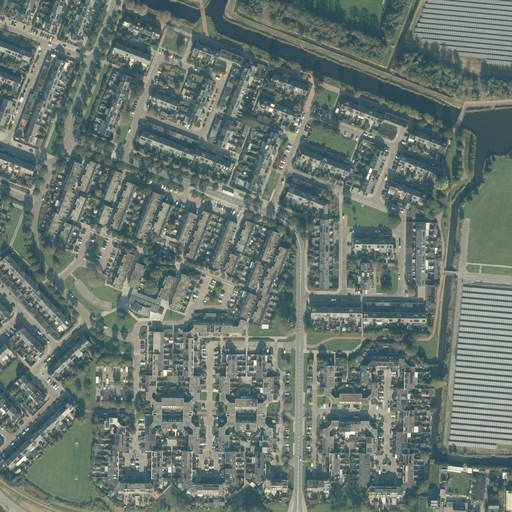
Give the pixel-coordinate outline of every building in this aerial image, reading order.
[(33,7),(34,4),(26,0),(23,6),(35,11),(36,8),(33,7)] [(65,2),(59,0),(55,0),(54,5),(66,9),(67,7),(63,5),(65,2)] [(95,10),(96,7),(85,3),(82,9),(91,12),(92,9),(95,10)] [(65,11),(66,9),(54,5),(52,10),(60,14),(61,10),(65,11)] [(34,13),(35,11),(23,6),(21,11),(20,11),(29,15),(31,12),(34,13)] [(89,15),(91,12),(82,9),(80,15),(92,19),(93,17),(89,15)] [(59,17),(60,14),(52,10),(49,16),(61,21),(62,18),(59,17)] [(17,11),(15,17),(19,18),(27,21),(30,22),(31,22),(32,20),(31,20),(28,18),(29,15),(20,11),(18,11),(17,11)] [(129,27),(134,15),(131,14),(130,17),(127,16),(126,16),(123,24),(123,25),(123,26),(124,25),(129,27)] [(91,21),(92,19),(80,15),(78,20),(86,24),(87,20),(91,21)] [(135,19),(136,16),(134,15),(129,27),(134,29),(134,30),(138,20),(135,19)] [(60,23),(61,21),(49,16),(47,22),(56,25),(57,22),(60,23)] [(141,31),(145,19),(143,18),(141,22),(138,20),(134,30),(135,30),(136,29),(141,31)] [(146,24),(147,20),(145,19),(141,31),(146,33),(145,34),(146,35),(150,25),(146,24)] [(85,27),(86,24),(78,20),(76,26),(87,31),(88,28),(85,27)] [(54,28),(56,25),(47,22),(45,27),(44,27),(44,28),(53,31),(54,31),(57,32),(58,30),(54,28)] [(152,35),(157,24),(154,23),(153,26),(150,25),(146,35),(147,35),(147,33),(152,35)] [(158,28),(159,25),(157,24),(152,35),(157,37),(157,39),(158,38),(161,29),(158,28)] [(86,33),(87,31),(76,26),(73,32),(82,35),(83,32),(86,33)] [(81,38),(82,35),(73,32),(71,38),(80,41),(83,42),(84,40),(81,38)] [(0,49),(5,52),(10,40),(7,39),(6,42),(3,41),(0,48),(0,49)] [(11,44),(12,41),(10,40),(5,52),(11,54),(14,45),(11,44)] [(119,53),(124,41),(121,40),(120,43),(117,42),(116,42),(113,51),(113,52),(114,52),(114,51),(119,53)] [(125,45),(126,42),(124,41),(119,53),(124,55),(124,56),(128,47),(125,45)] [(196,43),(193,51),(194,52),(199,53),(204,42),(201,41),(200,44),(197,43),(196,43)] [(205,46),(206,43),(204,42),(199,53),(204,55),(204,57),(208,47),(205,46)] [(17,56),(21,44),(19,43),(17,47),(14,45),(11,54),(17,56)] [(23,49),(24,45),(21,44),(17,56),(23,58),(26,50),(23,49)] [(131,57),(135,45),(133,44),(131,48),(128,47),(124,56),(125,56),(126,55),(131,57)] [(137,50),(137,46),(135,45),(131,57),(136,59),(135,60),(136,61),(140,51),(137,50)] [(211,58),(215,46),(213,45),(211,48),(208,47),(204,57),(205,57),(205,56),(211,58)] [(217,51),(218,47),(215,46),(211,58),(216,60),(215,61),(216,61),(216,60),(217,60),(218,56),(219,55),(220,52),(217,51)] [(32,52),(33,49),(31,48),(29,51),(26,50),(23,58),(22,61),(28,63),(32,52)] [(227,51),(223,49),(221,48),(220,52),(219,55),(225,57),(227,51)] [(142,61),(147,50),(144,49),(143,52),(140,51),(136,61),(137,61),(137,59),(142,61)] [(148,54),(149,51),(147,50),(142,61),(147,63),(147,65),(148,64),(151,55),(148,54)] [(233,53),(229,51),(227,51),(225,57),(230,59),(233,53)] [(238,55),(234,54),(233,53),(230,59),(236,61),(238,55)] [(244,57),(240,56),(238,55),(236,61),(241,64),(244,57)] [(58,59),(55,64),(64,67),(66,62),(66,61),(65,61),(66,59),(61,56),(60,59),(57,58),(58,59)] [(45,62),(42,71),(45,72),(48,73),(51,64),(48,63),(45,62)] [(256,71),(257,66),(248,63),(246,67),(245,66),(244,67),(245,67),(242,72),(251,75),(253,70),(256,71)] [(61,73),(64,67),(55,64),(53,70),(61,73)] [(7,82),(11,70),(9,70),(7,73),(4,72),(1,80),(7,82)] [(13,75),(14,71),(11,70),(7,82),(13,84),(16,76),(13,75)] [(59,79),(61,73),(53,70),(51,76),(59,79)] [(233,70),(229,79),(232,80),(235,81),(238,72),(235,71),(233,70)] [(277,83),(281,71),(279,70),(277,74),(274,73),(274,72),(270,81),(271,81),(270,82),(271,82),(271,81),(277,83)] [(282,76),(283,72),(281,71),(277,83),(282,85),(281,86),(282,87),(286,77),(282,76)] [(249,81),(251,75),(242,72),(240,78),(250,82),(250,81),(249,81)] [(41,73),(37,83),(40,84),(43,85),(47,76),(44,74),(41,73)] [(123,74),(122,73),(121,74),(123,74),(121,80),(133,84),(133,82),(130,80),(131,77),(132,77),(123,74)] [(22,78),(23,75),(21,74),(19,77),(16,76),(13,84),(18,87),(19,87),(22,78)] [(288,87),(293,76),(290,75),(289,78),(286,77),(282,87),(283,85),(288,87)] [(57,85),(59,79),(51,76),(49,82),(57,85)] [(294,80),(295,77),(293,76),(288,87),(293,89),(293,91),(297,81),(294,80)] [(250,82),(240,78),(238,84),(246,87),(248,82),(250,82)] [(300,92),(304,80),(302,79),(300,83),(297,81),(293,91),(294,91),(295,90),(300,92)] [(132,86),(133,84),(121,80),(119,85),(118,84),(117,85),(127,89),(128,86),(132,86)] [(306,85),(306,81),(304,80),(300,92),(305,94),(304,95),(305,95),(305,94),(306,94),(309,86),(306,85)] [(228,81),(224,91),(227,92),(230,93),(234,84),(231,83),(228,81)] [(55,91),(57,85),(49,82),(46,88),(55,91)] [(203,82),(202,82),(201,82),(203,83),(201,88),(213,92),(214,90),(210,88),(211,85),(212,85),(203,82)] [(244,92),(246,87),(238,84),(236,90),(245,93),(246,93),(244,92)] [(39,86),(37,85),(33,94),(34,94),(37,96),(39,96),(42,87),(39,86)] [(126,92),(127,89),(117,85),(118,86),(116,91),(128,96),(129,93),(126,92)] [(52,97),(55,91),(46,88),(44,93),(52,97)] [(212,95),(213,92),(201,88),(199,93),(198,92),(197,93),(207,97),(208,94),(212,95)] [(158,102),(162,91),(160,90),(158,93),(155,92),(155,93),(152,92),(150,97),(149,98),(152,99),(152,100),(152,102),(153,100),(158,102)] [(245,94),(245,93),(236,90),(233,96),(242,99),(244,93),(245,94)] [(127,98),(128,96),(116,91),(114,96),(113,96),(123,100),(124,97),(127,98)] [(164,95),(165,92),(162,91),(158,102),(163,104),(163,106),(167,96),(164,95)] [(50,102),(52,97),(44,93),(42,99),(48,102),(50,103),(50,102)] [(206,100),(207,97),(197,93),(197,94),(199,94),(197,99),(208,104),(209,102),(206,100)] [(224,93),(220,102),(223,103),(226,105),(229,95),(226,94),(224,93)] [(169,107),(174,95),(172,94),(170,98),(167,96),(163,106),(164,106),(164,105),(169,107)] [(174,95),(169,107),(175,109),(179,101),(178,101),(175,100),(176,96),(174,95)] [(30,96),(27,105),(29,106),(32,107),(36,98),(33,97),(30,96)] [(121,103),(123,100),(113,96),(113,97),(114,98),(112,103),(121,106),(124,107),(124,105),(121,103)] [(240,104),(242,99),(233,96),(231,101),(241,105),(240,104)] [(347,100),(347,97),(345,96),(344,99),(340,98),(337,105),(341,107),(340,108),(341,108),(346,110),(346,111),(350,102),(347,100)] [(267,109),(271,98),(269,97),(267,100),(264,99),(264,98),(260,107),(261,107),(260,108),(261,109),(261,107),(267,109)] [(13,102),(13,101),(5,98),(3,104),(8,106),(14,109),(15,106),(12,105),(13,102)] [(42,99),(40,98),(40,99),(38,104),(43,106),(46,107),(48,102),(42,99)] [(273,102),(273,98),(271,98),(267,109),(272,111),(271,113),(272,113),(276,103),(273,102)] [(207,106),(208,104),(197,99),(195,105),(193,104),(193,105),(197,106),(203,108),(204,105),(207,106)] [(352,112),(357,100),(355,99),(353,103),(350,102),(346,111),(347,111),(347,110),(352,112)] [(358,105),(359,101),(357,100),(352,112),(358,114),(357,116),(358,116),(361,106),(358,105)] [(241,106),(241,105),(231,101),(229,107),(237,110),(239,105),(241,106)] [(278,114),(283,102),(280,101),(279,104),(276,103),(272,113),(273,112),(278,114)] [(284,106),(285,103),(283,102),(278,114),(283,116),(283,117),(287,108),(284,106)] [(124,107),(121,106),(112,103),(110,108),(109,108),(108,108),(118,112),(119,109),(123,110),(124,107)] [(14,109),(8,106),(3,104),(2,106),(0,110),(9,113),(10,110),(13,111),(14,109)] [(46,107),(43,106),(38,104),(36,110),(44,113),(46,107)] [(364,116),(369,105),(366,104),(364,107),(361,106),(358,116),(359,115),(364,116)] [(203,108),(197,106),(193,105),(194,106),(192,111),(204,116),(205,113),(201,112),(203,108)] [(294,106),(292,105),(290,109),(287,108),(283,117),(284,117),(285,116),(290,118),(294,106)] [(370,109),(371,106),(369,105),(364,116),(369,119),(369,120),(373,111),(370,109)] [(296,111),(296,107),(294,106),(290,118),(289,120),(295,122),(296,120),(296,121),(296,119),(299,120),(300,117),(298,116),(299,112),(296,111)] [(235,115),(237,110),(229,107),(227,113),(235,116),(237,117),(237,116),(235,115)] [(26,108),(22,117),(25,118),(28,119),(31,110),(28,109),(26,108)] [(117,115),(118,112),(108,108),(108,109),(110,109),(108,114),(119,119),(120,117),(117,115)] [(376,121),(380,109),(378,108),(376,112),(373,111),(369,120),(370,120),(370,119),(376,121)] [(382,114),(382,110),(380,109),(376,121),(381,123),(380,124),(381,125),(381,123),(382,123),(384,118),(385,115),(382,114)] [(7,116),(9,113),(0,110),(0,116),(10,120),(11,118),(7,116)] [(42,119),(44,113),(36,110),(33,116),(42,119)] [(203,118),(204,116),(192,111),(190,116),(189,116),(198,120),(199,117),(203,118)] [(389,120),(392,114),(386,112),(385,115),(384,118),(389,120)] [(118,121),(119,119),(108,114),(106,120),(104,119),(104,120),(114,123),(115,120),(118,121)] [(395,122),(398,116),(392,114),(389,120),(395,122)] [(9,122),(10,120),(0,116),(0,123),(4,125),(5,122),(9,122)] [(39,125),(42,119),(33,116),(31,122),(39,125)] [(197,123),(198,120),(189,116),(188,117),(190,117),(188,123),(187,123),(196,126),(199,127),(200,125),(197,123)] [(401,125),(403,118),(398,116),(395,122),(401,125)] [(406,127),(409,120),(403,118),(401,125),(406,127)] [(21,119),(18,128),(20,129),(23,131),(27,121),(24,120),(21,119)] [(112,127),(114,123),(104,120),(105,121),(103,126),(115,131),(116,128),(112,127)] [(234,125),(226,121),(226,122),(224,127),(232,130),(234,125),(235,126),(235,125),(234,125)] [(37,131),(39,125),(31,122),(29,128),(37,131)] [(163,127),(154,124),(153,126),(152,129),(161,133),(162,130),(163,127)] [(214,125),(210,134),(213,135),(216,136),(219,127),(216,126),(214,125)] [(114,133),(115,131),(103,126),(101,131),(100,131),(99,131),(101,132),(100,132),(109,135),(110,132),(114,133)] [(265,130),(267,131),(267,132),(270,133),(268,136),(280,141),(281,138),(278,137),(279,134),(279,133),(277,132),(278,130),(266,126),(266,127),(265,128),(265,130)] [(415,139),(419,127),(417,126),(416,130),(412,129),(412,128),(409,137),(409,138),(410,137),(415,139)] [(230,136),(232,130),(224,127),(221,133),(231,137),(231,136),(230,136)] [(421,132),(422,128),(419,127),(415,139),(420,141),(420,142),(420,143),(424,133),(421,132)] [(35,136),(37,131),(29,128),(27,133),(35,136)] [(174,132),(165,128),(164,131),(163,134),(172,137),(173,134),(174,132)] [(139,132),(136,140),(140,142),(141,139),(146,141),(149,132),(143,130),(142,133),(139,132)] [(427,144),(431,132),(429,131),(427,134),(424,133),(420,143),(421,143),(421,142),(427,144)] [(151,144),(155,135),(149,132),(146,141),(151,143),(151,144)] [(176,135),(175,138),(184,142),(185,139),(186,136),(177,132),(176,135)] [(432,136),(433,133),(431,132),(427,144),(432,146),(431,147),(432,147),(436,137),(432,136)] [(33,142),(35,136),(27,133),(24,139),(33,143),(33,142)] [(231,137),(221,133),(219,139),(227,142),(229,137),(231,137)] [(157,145),(161,137),(155,135),(151,144),(152,145),(152,143),(157,145)] [(266,135),(264,141),(265,141),(267,142),(275,145),(276,142),(279,143),(280,141),(268,136),(266,135)] [(438,148),(443,136),(440,135),(439,139),(436,137),(432,147),(433,146),(438,148)] [(443,136),(438,148),(443,150),(444,150),(449,139),(443,136)] [(163,149),(166,139),(161,137),(157,145),(163,147),(162,149),(163,149)] [(197,140),(189,137),(187,140),(186,143),(188,143),(195,146),(197,140)] [(169,150),(172,141),(166,139),(163,149),(164,148),(169,150)] [(230,143),(227,142),(219,139),(217,145),(217,144),(217,145),(228,149),(230,143)] [(174,153),(178,144),(172,141),(169,150),(174,152),(174,153)] [(261,147),(264,148),(265,148),(276,152),(276,150),(273,148),(275,145),(267,142),(265,141),(264,141),(263,141),(261,147)] [(181,154),(184,146),(178,144),(174,153),(175,154),(175,152),(181,154)] [(382,150),(383,148),(375,144),(373,150),(376,151),(375,154),(384,158),(386,159),(387,156),(384,155),(385,152),(385,151),(382,150)] [(184,146),(181,154),(186,156),(185,158),(186,158),(190,148),(184,146)] [(199,159),(203,147),(201,146),(199,149),(196,148),(193,157),(193,158),(194,157),(199,159)] [(205,152),(205,148),(203,147),(199,159),(204,161),(204,162),(208,153),(205,152)] [(307,159),(311,148),(309,147),(307,150),(304,149),(301,157),(301,159),(302,157),(307,159)] [(196,148),(195,150),(190,148),(186,158),(187,157),(192,159),(193,158),(193,157),(196,148)] [(259,152),(260,153),(262,154),(270,157),(271,154),(275,155),(276,152),(265,148),(264,148),(262,153),(259,152)] [(313,152),(314,149),(311,148),(307,159),(312,161),(312,163),(316,153),(313,152)] [(210,163),(215,152),(213,151),(211,154),(208,153),(204,162),(205,163),(205,161),(210,163)] [(318,164),(323,152),(321,151),(319,154),(316,153),(312,163),(313,163),(313,162),(318,164)] [(216,156),(217,153),(215,152),(210,163),(216,165),(215,167),(216,167),(219,157),(216,156)] [(259,152),(259,153),(262,154),(260,159),(271,164),(272,162),(269,160),(270,157),(262,154),(260,153),(259,152)] [(324,157),(325,153),(323,152),(318,164),(324,166),(323,167),(324,167),(327,158),(324,157)] [(9,165),(13,154),(11,153),(9,156),(6,155),(3,163),(9,165)] [(405,165),(410,154),(407,153),(406,156),(402,155),(402,154),(399,163),(399,164),(399,165),(400,163),(405,165)] [(15,158),(16,154),(13,154),(9,165),(15,167),(18,159),(15,158)] [(386,159),(384,158),(375,154),(372,159),(371,159),(381,163),(382,160),(385,161),(386,159)] [(411,158),(412,154),(410,154),(405,165),(410,167),(410,169),(414,159),(411,158)] [(222,168),(226,156),(224,155),(222,158),(219,157),(216,167),(217,166),(222,168)] [(226,156),(222,168),(228,170),(229,168),(233,170),(235,164),(231,163),(231,162),(228,161),(229,157),(226,156)] [(330,168),(335,157),(332,156),(330,159),(327,158),(324,167),(324,168),(325,166),(330,168)] [(21,170),(25,158),(23,157),(21,160),(18,159),(15,167),(21,170)] [(335,157),(330,168),(335,170),(335,172),(339,162),(336,161),(337,158),(335,157)] [(417,170),(421,158),(419,157),(417,160),(414,159),(410,169),(411,169),(411,168),(417,170)] [(26,162),(27,159),(25,158),(21,170),(26,172),(30,164),(26,162)] [(422,162),(423,159),(421,158),(417,170),(422,172),(421,173),(422,173),(425,164),(422,162)] [(270,166),(271,164),(260,159),(258,165),(256,164),(256,165),(266,168),(267,165),(270,166)] [(379,166),(381,163),(371,159),(371,160),(372,161),(370,166),(382,170),(383,168),(379,166)] [(82,164),(80,163),(73,160),(71,166),(81,170),(83,165),(81,164),(81,163),(82,164)] [(99,164),(93,161),(90,160),(91,161),(90,162),(88,161),(87,165),(97,169),(99,164)] [(342,173),(346,161),(344,160),(342,163),(339,162),(335,172),(336,172),(336,171),(342,173)] [(348,166),(348,162),(346,161),(342,173),(347,175),(346,176),(347,176),(347,175),(348,175),(351,167),(348,166)] [(35,166),(37,163),(34,162),(33,165),(30,164),(26,172),(32,174),(36,166),(35,166)] [(428,174),(433,162),(430,162),(429,165),(425,164),(422,173),(423,172),(428,174)] [(434,167),(435,163),(433,162),(428,174),(433,176),(433,177),(433,178),(434,176),(434,177),(437,168),(434,167)] [(94,175),(97,169),(87,165),(85,170),(87,171),(86,172),(94,175)] [(264,172),(266,168),(256,165),(257,166),(255,171),(267,176),(268,173),(264,172)] [(79,174),(81,170),(71,166),(69,171),(77,175),(77,174),(79,174)] [(381,173),(382,170),(370,166),(368,171),(367,171),(366,171),(376,175),(377,172),(381,173)] [(123,173),(117,171),(113,169),(111,175),(119,178),(119,177),(121,178),(123,173)] [(76,175),(77,175),(69,171),(67,177),(76,181),(78,176),(76,175)] [(266,178),(267,176),(255,171),(253,176),(252,176),(251,176),(261,180),(262,177),(266,178)] [(375,178),(376,175),(366,171),(366,172),(368,172),(366,178),(377,182),(378,180),(375,178)] [(92,181),(94,175),(86,172),(86,173),(84,172),(82,177),(92,181)] [(119,179),(119,178),(111,175),(109,180),(119,184),(120,180),(119,179)] [(260,183),(261,180),(251,176),(251,177),(253,177),(251,183),(262,187),(263,185),(260,183)] [(75,186),(76,181),(67,177),(64,183),(72,186),(73,185),(75,186)] [(90,186),(92,181),(82,177),(80,182),(82,182),(82,183),(90,186)] [(376,184),(377,182),(366,178),(364,183),(362,182),(362,183),(372,186),(373,183),(376,184)] [(395,191),(399,180),(397,179),(396,182),(392,181),(393,181),(392,181),(389,189),(389,191),(390,189),(395,191)] [(117,189),(119,184),(109,180),(106,186),(115,189),(115,188),(117,189)] [(299,183),(298,185),(307,189),(308,186),(310,183),(300,180),(299,183)] [(401,184),(402,181),(399,180),(395,191),(400,193),(400,195),(404,185),(401,184)] [(137,185),(128,181),(127,181),(126,186),(127,186),(127,187),(135,190),(137,185)] [(72,187),(72,186),(64,183),(62,188),(65,189),(72,192),(74,187),(72,187)] [(88,192),(90,186),(82,183),(82,184),(80,183),(78,188),(88,192)] [(261,189),(262,187),(251,183),(249,188),(247,187),(247,188),(248,188),(248,189),(257,192),(258,189),(261,189)] [(370,190),(372,186),(362,183),(363,184),(361,188),(360,188),(360,189),(361,189),(369,192),(373,194),(374,191),(370,190)] [(406,196),(411,184),(409,183),(407,186),(404,185),(400,195),(401,195),(401,194),(406,196)] [(319,193),(321,188),(312,184),(311,187),(310,190),(319,193)] [(412,188),(413,185),(411,184),(406,196),(412,198),(411,199),(412,199),(415,190),(412,188)] [(114,190),(115,189),(106,186),(104,192),(114,196),(116,191),(114,190)] [(290,186),(286,195),(286,196),(287,196),(287,195),(292,197),(296,189),(290,187),(290,186)] [(133,196),(135,190),(127,187),(127,188),(125,188),(123,192),(133,196)] [(418,200),(422,189),(420,188),(418,191),(415,190),(412,199),(412,200),(413,198),(418,200)] [(75,193),(72,192),(65,189),(63,195),(71,198),(71,197),(73,198),(75,193)] [(298,201),(301,191),(296,189),(292,197),(298,199),(297,201),(298,201)] [(424,193),(425,190),(422,189),(418,200),(423,202),(422,204),(423,204),(424,203),(427,194),(424,193)] [(160,199),(162,194),(152,190),(150,196),(158,199),(158,198),(160,199)] [(304,202),(307,193),(301,191),(298,201),(299,200),(304,202)] [(113,200),(114,196),(104,192),(102,198),(111,201),(110,200),(111,199),(113,200)] [(131,202),(133,196),(123,192),(121,197),(123,198),(123,199),(131,202)] [(309,205),(313,195),(307,193),(304,202),(309,204),(309,205)] [(70,199),(71,198),(63,195),(60,201),(71,205),(72,200),(70,199)] [(89,198),(80,195),(80,196),(78,196),(77,200),(86,204),(89,198)] [(319,197),(319,198),(313,195),(309,205),(310,205),(310,204),(315,206),(316,206),(318,199),(319,198),(319,197)] [(157,200),(158,199),(150,196),(147,202),(157,205),(159,201),(157,200)] [(129,208),(131,202),(123,199),(122,200),(120,199),(119,204),(129,208)] [(328,207),(328,203),(318,199),(316,206),(315,208),(317,209),(318,207),(321,208),(321,214),(321,218),(328,219),(328,217),(330,217),(330,214),(328,214),(328,207)] [(84,210),(86,204),(77,200),(75,205),(77,206),(76,207),(84,210)] [(69,209),(71,205),(60,201),(58,206),(66,210),(67,209),(69,209)] [(173,205),(163,201),(161,206),(163,207),(163,208),(171,211),(173,205)] [(155,210),(157,205),(147,202),(145,207),(153,210),(154,209),(155,210)] [(113,208),(112,207),(103,204),(101,210),(109,213),(109,212),(111,212),(113,208)] [(126,213),(129,208),(119,204),(117,208),(119,209),(118,210),(126,213)] [(66,211),(66,210),(58,206),(56,212),(63,215),(66,216),(68,211),(66,211)] [(82,215),(84,210),(76,207),(76,208),(74,207),(72,212),(82,215)] [(153,211),(153,210),(145,207),(143,213),(153,217),(155,212),(153,211)] [(169,216),(171,211),(163,208),(162,209),(161,208),(159,213),(169,216)] [(109,214),(109,213),(101,210),(98,215),(109,219),(110,214),(109,214)] [(124,219),(126,213),(118,210),(118,211),(116,210),(114,215),(124,219)] [(197,214),(187,210),(185,216),(193,219),(194,218),(195,219),(197,214)] [(211,219),(213,214),(203,210),(201,215),(203,215),(203,216),(211,219)] [(63,215),(56,212),(53,211),(51,217),(59,220),(60,219),(62,220),(63,215)] [(80,221),(82,215),(72,212),(70,216),(72,217),(72,218),(71,218),(80,221)] [(151,222),(153,217),(143,213),(141,219),(149,222),(149,221),(151,222)] [(167,222),(169,216),(159,213),(157,217),(159,218),(158,219),(167,222)] [(107,224),(109,219),(98,215),(96,221),(104,224),(105,225),(105,224),(105,223),(107,224)] [(122,225),(124,219),(114,215),(112,220),(114,221),(122,225)] [(193,220),(193,219),(185,216),(183,222),(193,226),(195,221),(193,220)] [(209,225),(211,219),(203,216),(203,217),(201,217),(199,221),(209,225)] [(59,221),(59,220),(51,217),(49,222),(59,226),(61,222),(59,221)] [(149,223),(149,222),(141,219),(139,224),(149,228),(150,223),(149,223)] [(164,228),(167,222),(158,219),(158,220),(156,219),(154,224),(164,228)] [(237,223),(236,223),(227,219),(225,225),(233,228),(234,227),(236,228),(237,223)] [(256,224),(252,222),(246,220),(244,225),(246,225),(246,226),(254,229),(256,224)] [(120,230),(122,225),(114,221),(114,222),(112,222),(110,226),(120,230)] [(207,231),(209,225),(199,221),(197,226),(199,227),(199,228),(207,231)] [(57,231),(59,226),(49,222),(47,228),(55,231),(55,230),(57,231)] [(73,231),(75,225),(65,222),(63,226),(65,227),(65,228),(73,231)] [(191,230),(193,226),(183,222),(181,228),(189,231),(189,230),(191,230)] [(147,233),(149,228),(139,224),(136,230),(145,233),(145,232),(147,233)] [(162,234),(164,228),(154,224),(153,229),(155,229),(154,230),(153,230),(162,234)] [(233,229),(233,228),(225,225),(223,231),(233,234),(235,230),(233,229)] [(252,235),(254,229),(246,226),(245,227),(244,227),(242,231),(252,235)] [(55,232),(55,231),(47,228),(45,234),(47,235),(55,238),(57,233),(55,232)] [(71,237),(73,231),(65,228),(64,229),(63,228),(61,233),(71,237)] [(189,232),(189,231),(181,228),(179,233),(189,237),(190,232),(189,232)] [(204,237),(207,231),(199,228),(198,229),(196,228),(194,233),(204,237)] [(279,233),(273,230),(270,229),(268,235),(278,239),(280,234),(278,234),(279,233)] [(144,234),(145,233),(136,230),(134,236),(144,239),(146,235),(144,234)] [(231,239),(233,234),(223,231),(221,236),(229,239),(229,238),(231,239)] [(250,241),(252,235),(242,231),(240,236),(242,237),(242,238),(250,241)] [(68,243),(71,237),(61,233),(59,238),(61,239),(60,240),(68,243)] [(187,242),(189,237),(179,233),(176,239),(185,242),(185,241),(187,242)] [(202,242),(204,237),(194,233),(193,237),(195,238),(194,239),(202,242)] [(276,244),(278,239),(268,235),(266,241),(274,244),(274,243),(276,244)] [(361,249),(361,247),(362,235),(359,235),(359,238),(352,238),(352,249),(361,249)] [(389,239),(389,235),(386,235),(386,248),(392,248),(392,252),(396,252),(396,244),(393,244),(393,239),(392,239),(389,239)] [(229,240),(229,239),(221,236),(219,242),(229,246),(231,241),(229,240)] [(247,246),(250,241),(242,238),(241,239),(239,238),(237,243),(247,246)] [(200,248),(202,242),(194,239),(194,240),(192,239),(190,244),(200,248)] [(66,248),(68,243),(60,240),(58,240),(56,245),(66,248)] [(274,245),(274,244),(266,241),(264,246),(274,250),(276,246),(274,245)] [(227,251),(229,246),(219,242),(217,248),(225,251),(225,250),(227,251)] [(245,252),(247,246),(237,243),(236,247),(237,248),(237,249),(236,249),(245,252)] [(198,254),(200,248),(190,244),(188,249),(190,250),(190,251),(198,254)] [(272,255),(274,250),(264,246),(262,252),(270,255),(270,254),(272,255)] [(288,255),(290,250),(280,246),(278,251),(280,251),(279,252),(288,255)] [(224,252),(225,251),(217,248),(214,253),(224,257),(226,252),(224,252)] [(135,255),(126,251),(125,251),(123,257),(132,260),(133,258),(134,259),(135,255)] [(196,259),(198,254),(190,251),(189,251),(188,251),(186,255),(196,259)] [(269,256),(270,255),(262,252),(260,258),(269,262),(271,257),(269,256)] [(285,261),(288,255),(279,252),(279,253),(277,252),(275,257),(285,261)] [(223,262),(224,257),(214,253),(212,259),(220,262),(221,261),(223,262)] [(240,256),(232,253),(230,253),(229,258),(230,258),(230,259),(238,262),(240,256)] [(8,254),(1,260),(2,260),(6,265),(12,258),(8,254)] [(131,262),(132,260),(123,257),(121,263),(131,266),(132,263),(131,262)] [(283,267),(285,261),(275,257),(274,262),(275,262),(275,263),(283,267)] [(10,269),(17,263),(12,258),(6,265),(10,269)] [(220,263),(220,262),(212,259),(210,265),(220,269),(222,264),(220,263)] [(236,268),(238,262),(230,259),(230,260),(228,259),(226,264),(236,268)] [(146,266),(138,263),(137,262),(135,266),(136,266),(135,268),(144,271),(146,266)] [(264,265),(263,265),(255,262),(253,268),(262,272),(264,267),(262,266),(263,265),(263,266),(264,265)] [(15,273),(21,267),(17,263),(10,269),(15,273)] [(129,270),(131,266),(121,263),(119,268),(128,272),(129,270)] [(281,272),(283,267),(275,263),(275,264),(273,264),(271,268),(278,271),(281,272)] [(234,274),(236,268),(226,264),(224,269),(226,270),(225,270),(234,274)] [(19,278),(25,272),(21,267),(15,273),(19,278)] [(278,271),(271,268),(268,267),(266,272),(268,273),(268,274),(276,277),(278,271)] [(127,274),(128,272),(119,268),(117,274),(127,278),(128,274),(127,274)] [(142,277),(144,271),(135,268),(135,270),(134,270),(132,273),(142,277)] [(261,276),(262,272),(253,268),(250,273),(258,277),(259,276),(261,276)] [(23,282),(30,276),(25,272),(19,278),(23,282)] [(140,283),(142,277),(132,273),(131,277),(132,277),(131,279),(140,283)] [(176,277),(174,276),(167,273),(164,279),(173,283),(174,281),(175,281),(176,277)] [(190,283),(192,277),(182,273),(181,277),(182,277),(181,279),(190,283)] [(258,277),(250,273),(248,279),(258,283),(260,278),(258,277)] [(125,281),(127,278),(117,274),(115,280),(123,283),(124,281),(125,281)] [(274,282),(276,277),(268,274),(268,275),(266,274),(264,279),(274,282)] [(28,287),(34,281),(30,276),(23,282),(28,287)] [(138,289),(140,283),(131,279),(130,281),(129,281),(128,285),(134,287),(137,288),(138,289)] [(172,285),(173,283),(164,279),(162,285),(172,289),(173,285),(172,285)] [(188,288),(190,283),(181,279),(180,281),(179,281),(178,284),(188,288)] [(256,288),(258,283),(248,279),(246,285),(255,288),(254,288),(254,287),(256,288)] [(272,288),(274,282),(264,279),(262,283),(264,284),(264,285),(272,288)] [(123,285),(123,283),(115,280),(112,285),(122,289),(124,285),(123,285)] [(11,281),(7,286),(11,290),(16,286),(11,281)] [(38,285),(34,281),(28,287),(32,291),(37,287),(39,286),(38,285)] [(185,294),(188,288),(178,284),(176,288),(177,288),(177,290),(185,294)] [(171,292),(172,289),(162,285),(160,291),(169,294),(170,292),(171,292)] [(269,294),(272,288),(264,285),(263,286),(261,285),(260,290),(262,291),(269,294)] [(41,291),(37,287),(32,291),(30,293),(31,293),(35,297),(41,291)] [(136,292),(137,288),(134,287),(131,295),(130,298),(128,302),(133,303),(134,304),(131,308),(135,310),(140,313),(145,314),(150,315),(150,310),(152,310),(152,311),(156,312),(162,298),(158,297),(157,299),(136,292)] [(24,294),(18,289),(16,291),(14,293),(19,299),(24,294)] [(183,299),(185,294),(177,290),(176,292),(175,292),(174,296),(183,299)] [(39,302),(45,296),(41,291),(35,297),(39,302)] [(168,296),(169,294),(160,291),(158,296),(158,297),(162,298),(168,300),(169,296),(168,296)] [(257,295),(253,294),(247,291),(244,297),(253,300),(253,299),(255,300),(257,295)] [(272,295),(269,294),(262,291),(261,296),(263,296),(262,297),(270,300),(272,295)] [(43,306),(50,300),(45,296),(39,302),(43,306)] [(181,305),(183,299),(174,296),(172,299),(173,300),(172,302),(181,305)] [(252,301),(253,300),(244,297),(242,303),(252,306),(254,302),(252,301)] [(268,306),(270,300),(262,297),(262,298),(260,298),(258,302),(268,306)] [(48,311),(54,305),(50,300),(43,306),(48,311)] [(179,311),(181,305),(172,302),(172,304),(171,303),(169,307),(179,311)] [(266,312),(268,306),(258,302),(256,307),(258,308),(258,309),(266,312)] [(250,311),(252,306),(242,303),(240,308),(248,311),(249,310),(250,311)] [(52,315),(59,309),(54,305),(48,311),(52,315)] [(11,308),(9,310),(6,308),(0,314),(4,319),(1,322),(4,324),(9,318),(7,316),(11,313),(13,310),(11,308)] [(32,310),(30,313),(37,320),(39,318),(41,316),(34,308),(32,310)] [(248,312),(248,311),(240,308),(238,314),(248,318),(250,313),(248,312)] [(56,320),(63,314),(59,309),(52,315),(56,320)] [(264,317),(266,312),(258,309),(256,309),(254,313),(264,317)] [(262,323),(264,317),(254,313),(252,318),(254,319),(254,320),(253,319),(253,320),(262,323)] [(61,324),(67,318),(63,314),(56,320),(61,324)] [(41,319),(39,322),(45,329),(48,327),(50,324),(43,317),(41,319)] [(71,322),(67,318),(61,324),(65,329),(72,323),(71,322)] [(243,330),(247,321),(241,318),(238,326),(243,332),(243,330)] [(200,332),(200,321),(194,321),(194,327),(192,329),(193,331),(195,333),(197,331),(200,332)] [(23,326),(17,332),(21,337),(30,328),(28,326),(26,328),(23,326)] [(49,328),(47,331),(54,337),(58,333),(52,326),(49,328)] [(30,333),(32,330),(30,328),(21,337),(25,341),(32,335),(30,333)] [(195,333),(193,331),(192,329),(191,329),(189,332),(184,331),(184,337),(194,337),(194,334),(195,333)] [(37,335),(34,337),(32,335),(25,341),(30,346),(39,337),(37,335)] [(90,342),(84,336),(81,338),(79,336),(77,337),(85,346),(90,342)] [(38,341),(40,339),(39,337),(30,346),(34,350),(40,344),(38,341)] [(81,351),(85,346),(77,337),(75,339),(77,342),(75,344),(81,351)] [(11,350),(5,343),(4,344),(2,346),(0,344),(0,347),(6,354),(11,350)] [(40,344),(34,350),(37,353),(36,355),(37,356),(36,356),(35,357),(38,360),(41,356),(44,354),(41,352),(45,348),(47,346),(46,344),(45,344),(43,346),(40,344)] [(77,355),(81,351),(75,344),(72,347),(70,344),(68,346),(77,355)] [(72,359),(77,355),(68,346),(66,348),(68,351),(66,353),(69,356),(72,359)] [(370,356),(369,356),(367,354),(368,353),(365,351),(362,354),(364,356),(370,362),(372,364),(374,366),(374,365),(377,365),(377,355),(372,355),(372,356),(370,356)] [(72,359),(69,356),(66,353),(63,355),(61,353),(59,355),(60,356),(67,364),(72,359)] [(67,364),(60,356),(59,355),(57,356),(59,359),(57,362),(63,368),(67,364)] [(408,356),(408,355),(404,355),(399,355),(399,356),(399,366),(402,366),(403,367),(407,363),(406,362),(408,360),(408,356)] [(415,356),(412,359),(418,365),(421,362),(418,359),(415,356)] [(405,365),(403,367),(404,368),(404,371),(415,372),(415,366),(410,360),(407,363),(405,365)] [(54,364),(52,362),(50,363),(59,372),(63,368),(57,362),(54,364)] [(374,366),(372,364),(370,362),(369,363),(367,365),(361,365),(361,371),(371,371),(371,368),(373,366),(374,366)] [(54,376),(59,372),(50,363),(48,365),(50,368),(48,370),(54,377),(54,376)] [(24,374),(17,380),(17,381),(22,385),(31,376),(29,374),(26,377),(24,374)] [(30,381),(32,378),(31,376),(22,385),(26,389),(32,383),(30,381)] [(37,383),(35,386),(32,383),(26,389),(30,394),(39,385),(37,383)] [(39,390),(41,387),(39,385),(30,394),(34,398),(41,392),(39,390)] [(324,387),(321,387),(321,393),(324,393),(324,395),(327,395),(330,397),(332,394),(330,392),(330,387),(324,387)] [(378,395),(378,387),(372,387),(372,388),(372,392),(369,395),(372,398),(374,395),(378,395)] [(152,397),(152,391),(146,391),(146,392),(146,399),(149,399),(152,401),(154,399),(152,397)] [(41,392),(34,398),(39,403),(41,405),(44,402),(42,400),(43,399),(45,397),(45,396),(48,394),(46,392),(43,394),(41,392)] [(200,397),(200,392),(194,392),(194,397),(191,399),(194,402),(196,400),(200,400),(200,397)] [(226,392),(220,392),(220,400),(223,400),(225,402),(228,400),(226,397),(226,392)] [(277,399),(277,393),(273,393),(267,393),(267,398),(265,400),(268,403),(270,401),(273,401),(273,399),(277,399)] [(340,397),(335,397),(332,394),(330,397),(332,399),(332,403),(340,403),(340,397)] [(370,400),(372,398),(369,395),(367,397),(362,397),(361,403),(363,403),(367,403),(369,403),(370,400)] [(10,396),(7,398),(4,396),(0,400),(0,404),(2,407),(11,398),(10,396)] [(11,403),(13,400),(11,398),(2,407),(6,411),(13,405),(11,403)] [(162,401),(157,401),(154,399),(152,401),(154,404),(154,407),(162,407),(162,401)] [(192,404),(194,402),(191,399),(189,402),(184,402),(184,407),(192,408),(192,404)] [(74,407),(68,400),(68,401),(65,403),(63,400),(61,402),(69,411),(74,407)] [(235,402),(230,402),(228,400),(225,402),(228,405),(228,408),(235,408),(236,402),(235,402)] [(265,405),(268,403),(265,400),(262,403),(257,403),(257,408),(265,408),(265,405)] [(65,415),(69,411),(61,402),(59,404),(61,407),(59,409),(65,415)] [(18,405),(15,407),(13,405),(6,411),(11,415),(20,407),(18,405)] [(19,412),(22,409),(20,407),(11,415),(15,420),(22,414),(21,414),(19,412)] [(57,411),(54,409),(52,411),(61,420),(65,415),(59,409),(57,411)] [(56,424),(61,420),(52,411),(50,412),(52,415),(50,418),(56,424)] [(118,420),(118,417),(110,417),(110,423),(115,423),(117,425),(120,423),(118,420)] [(52,428),(56,424),(50,418),(48,420),(45,418),(43,420),(52,428)] [(162,424),(162,418),(154,418),(154,421),(152,423),(154,426),(157,424),(162,424)] [(191,421),(191,418),(183,418),(183,424),(184,424),(189,424),(191,426),(194,424),(191,421)] [(235,425),(235,419),(227,419),(227,422),(225,424),(228,427),(230,425),(235,425)] [(265,422),(265,419),(257,419),(257,425),(262,425),(265,427),(267,425),(265,422)] [(47,433),(52,428),(43,420),(41,421),(43,424),(41,427),(47,433)] [(340,420),(337,420),(333,420),(332,420),(332,423),(329,426),(332,428),(334,426),(339,426),(340,426),(340,420)] [(369,420),(363,420),(361,420),(361,426),(366,426),(369,429),(371,426),(369,424),(369,420)] [(126,425),(122,425),(120,423),(117,425),(120,428),(120,433),(126,433),(126,425)] [(152,428),(154,426),(152,423),(149,426),(146,425),(146,433),(152,433),(152,428)] [(199,426),(196,426),(194,424),(191,426),(193,429),(193,434),(199,434),(199,426)] [(223,426),(219,427),(219,434),(225,434),(225,429),(228,427),(225,424),(223,426)] [(273,427),(270,427),(267,425),(265,427),(267,430),(267,435),(273,435),(276,435),(276,429),(273,429),(273,427)] [(39,429),(36,427),(36,426),(34,428),(43,437),(47,433),(41,427),(39,429)] [(329,431),(332,428),(329,426),(327,428),(324,428),(324,429),(320,429),(320,436),(323,436),(324,436),(329,436),(329,431)] [(377,428),(374,428),(371,426),(369,429),(371,431),(371,436),(377,436),(377,428)] [(38,441),(43,437),(34,428),(32,430),(34,433),(32,435),(38,441)] [(27,435),(25,437),(34,446),(35,448),(40,443),(38,441),(32,435),(30,437),(27,435)] [(29,450),(34,446),(25,437),(23,438),(26,442),(23,444),(29,450)] [(21,446),(18,444),(16,445),(25,454),(29,450),(23,444),(21,446)] [(20,459),(25,454),(16,445),(14,447),(17,450),(14,452),(20,459)] [(12,455),(9,453),(9,452),(7,454),(16,463),(20,459),(14,452),(12,455)] [(11,467),(16,463),(7,454),(5,456),(8,459),(5,461),(11,468),(12,467),(11,467)] [(266,476),(266,473),(255,473),(253,473),(253,479),(255,479),(256,479),(256,482),(261,482),(262,480),(263,481),(267,478),(266,476)] [(340,480),(340,474),(330,474),(330,477),(328,478),(332,482),(334,480),(340,480)] [(483,498),(486,475),(476,474),(473,499),(480,499),(481,498),(483,498)] [(116,485),(120,481),(119,479),(119,476),(108,476),(105,476),(105,481),(106,482),(106,483),(107,483),(108,484),(109,484),(112,484),(112,482),(114,482),(116,485)] [(162,483),(162,477),(152,477),(152,480),(150,481),(154,485),(156,488),(159,485),(159,483),(162,483)] [(187,488),(190,486),(193,482),(192,481),(192,477),(182,477),(182,483),(184,483),(184,487),(187,488)] [(235,484),(235,478),(225,478),(225,481),(224,482),(227,486),(231,491),(233,489),(229,485),(230,484),(235,484)] [(271,489),(271,479),(268,479),(267,478),(263,481),(266,484),(266,489),(271,489)] [(368,488),(369,486),(371,484),(370,483),(370,480),(360,480),(360,485),(365,485),(368,488)] [(416,483),(416,481),(413,481),(413,480),(403,480),(403,483),(401,485),(404,489),(408,486),(413,486),(413,482),(414,482),(414,483),(416,483)] [(117,485),(113,489),(114,491),(117,491),(117,492),(117,493),(117,494),(118,494),(119,494),(123,495),(124,495),(124,493),(124,482),(121,482),(120,481),(118,483),(116,485),(117,485)] [(154,485),(150,481),(150,482),(149,483),(146,483),(146,493),(146,496),(151,496),(151,487),(153,486),(154,485)] [(227,486),(224,482),(224,483),(222,484),(219,484),(219,494),(225,494),(225,488),(227,486)] [(190,486),(188,489),(192,494),(198,494),(198,483),(195,483),(195,484),(192,484),(190,486)] [(375,496),(376,486),(373,486),(371,484),(369,486),(368,488),(370,490),(370,496),(375,496)] [(404,489),(401,485),(400,486),(397,486),(397,496),(403,496),(403,494),(404,494),(406,494),(406,493),(407,493),(404,489)] [(444,497),(445,489),(440,489),(440,494),(436,494),(436,496),(428,496),(428,506),(440,506),(440,497),(444,497)] [(362,495),(360,496),(361,496),(362,498),(366,502),(369,499),(363,494),(362,495)] [(446,506),(446,507),(454,507),(454,511),(464,511),(465,507),(467,507),(467,503),(447,502),(447,506),(446,506)]
